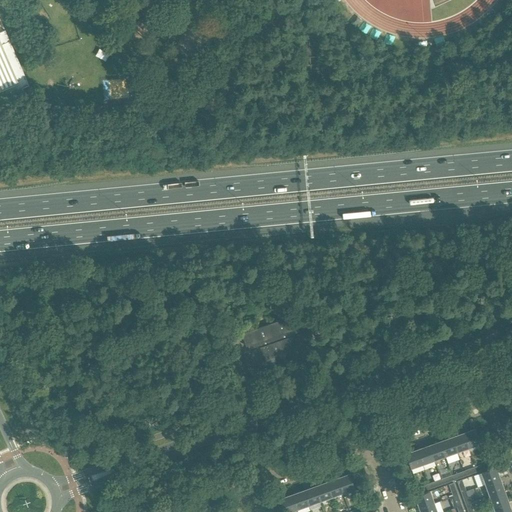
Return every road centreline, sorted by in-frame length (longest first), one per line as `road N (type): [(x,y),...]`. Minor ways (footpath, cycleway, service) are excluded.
road 1 (motorway): [(0,240),(511,192)]
road 2 (motorway): [(511,161),(0,209)]
road 3 (secondary): [(511,327),(188,443)]
road 4 (secondary): [(57,506),(188,443)]
road 5 (secondary): [(188,443),(51,485)]
road 6 (residential): [(243,488),(367,443)]
